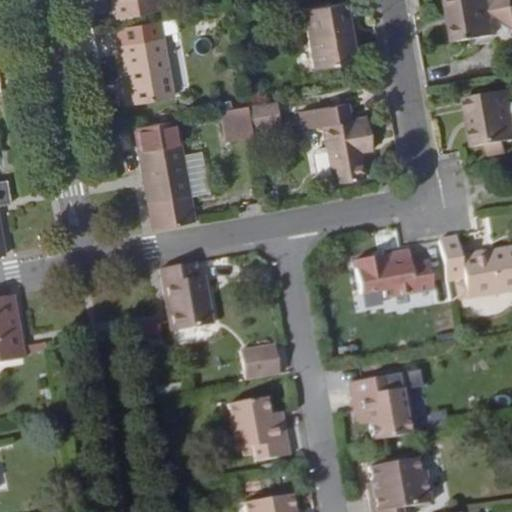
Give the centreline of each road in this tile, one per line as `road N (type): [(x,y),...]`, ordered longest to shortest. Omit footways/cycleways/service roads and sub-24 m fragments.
road 1 (residential): [(393,0),(426,196),(282,227)]
road 2 (residential): [(282,227),(329,511)]
road 3 (residential): [(33,0),(79,259)]
road 4 (residential): [(282,227),(79,259)]
